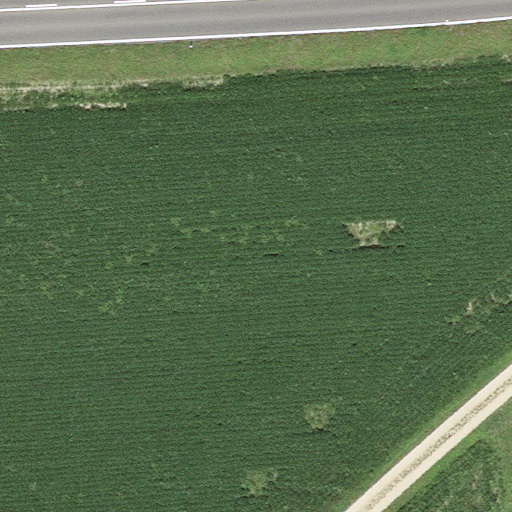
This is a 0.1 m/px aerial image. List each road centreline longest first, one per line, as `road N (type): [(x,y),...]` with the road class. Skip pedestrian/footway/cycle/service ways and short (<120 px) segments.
road 1 (primary): [(365,0),(0,22)]
road 2 (track): [(366,511),(511,386)]
